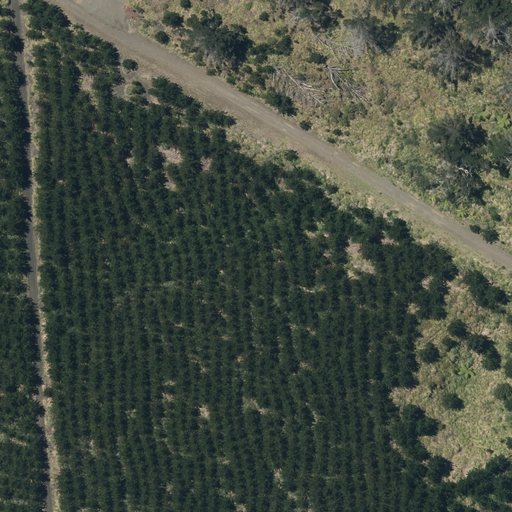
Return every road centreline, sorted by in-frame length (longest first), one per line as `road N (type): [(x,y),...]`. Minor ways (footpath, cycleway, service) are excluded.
road 1 (track): [(15,0),(61,511)]
road 2 (track): [(511,258),(68,0)]
